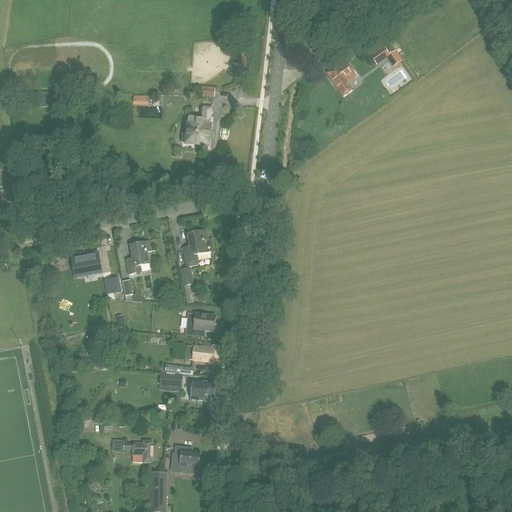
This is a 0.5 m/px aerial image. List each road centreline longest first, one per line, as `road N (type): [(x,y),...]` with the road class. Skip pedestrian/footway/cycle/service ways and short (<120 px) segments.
road 1 (tertiary): [(229,511),(262,194)]
road 2 (residential): [(0,243),(262,194)]
road 3 (unclassified): [(279,85),(394,0)]
